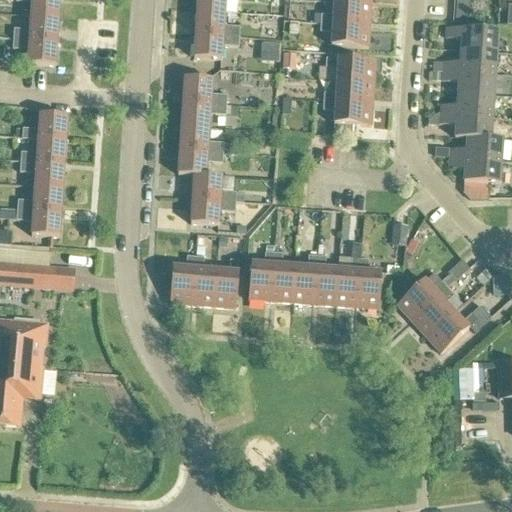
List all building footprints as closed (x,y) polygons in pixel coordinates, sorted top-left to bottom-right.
[(59,0),(15,0),(15,5),(31,6),(30,20),(58,22),(59,0)] [(241,0),(197,0),(197,14),(224,16),(225,2),(241,3),(241,0)] [(371,0),(333,0),(333,7),(371,9),(371,0)] [(456,0),(455,22),(469,23),(470,0),(456,0)] [(371,9),(333,7),(333,19),(321,19),(320,28),(369,31),(371,9)] [(224,16),(197,14),(195,39),(239,41),(239,31),(223,30),(224,16)] [(13,33),(13,43),(56,46),(58,22),(30,20),(29,34),(13,33)] [(289,26),(288,36),(298,37),(299,27),(289,26)] [(369,31),(320,28),(320,36),(332,37),(331,50),(368,53),(369,31)] [(460,56),(496,58),(498,36),(446,32),(445,43),(461,44),(460,56)] [(239,41),(195,39),(193,63),(221,65),(222,50),(238,51),(239,41)] [(56,46),(13,43),(12,53),(28,54),(27,69),(55,70),(56,46)] [(496,58),(460,56),(459,67),(444,66),(443,76),(495,80),(496,58)] [(283,57),(282,72),(294,73),(295,58),(283,57)] [(326,62),(325,71),(318,71),(318,83),(336,85),(373,87),(375,65),(338,63),(326,62)] [(433,66),(432,75),(443,76),(444,66),(433,66)] [(428,75),(428,85),(442,86),(443,76),(432,75),(428,75)] [(495,80),(443,76),(442,86),(458,87),(457,99),(493,101),(495,80)] [(184,82),(182,106),(226,109),(226,99),(211,98),(211,84),(184,82)] [(336,85),(335,97),(335,98),(323,97),(323,106),(372,109),(373,87),(336,85)] [(441,109),(440,119),(491,123),(493,101),(457,99),(456,110),(441,109)] [(182,106),(181,131),(209,133),(209,119),(225,120),(226,109),(182,106)] [(372,109),(323,106),(322,114),(334,115),(333,141),(352,142),(353,130),(371,131),(372,109)] [(37,143),(65,145),(67,121),(39,119),(38,133),(22,132),(21,143),(37,144),(37,143)] [(440,119),(440,121),(428,120),(427,128),(455,130),(454,142),(466,143),(490,144),(490,143),(491,123),(440,119)] [(209,133),(181,131),(179,155),(224,158),(224,147),(208,146),(209,133)] [(20,156),(20,166),(64,169),(65,145),(37,143),(37,144),(36,157),(20,156)] [(450,153),(449,163),(500,166),(502,144),(490,143),(490,144),(466,143),(465,154),(450,153)] [(435,152),(435,162),(449,163),(450,153),(435,152)] [(224,158),(179,155),(177,179),(193,180),(206,181),(206,180),(207,167),(223,168),(224,158)] [(500,166),(449,163),(448,173),(464,174),(463,186),(464,186),(463,197),(469,204),(487,203),(488,188),(499,189),(500,166)] [(64,169),(20,166),(19,177),(35,178),(34,192),(62,194),(64,169)] [(206,181),(193,180),(192,204),(235,207),(236,196),(220,195),(221,181),(206,180),(206,181)] [(17,204),(17,214),(17,215),(60,218),(62,194),(34,192),(33,205),(17,204)] [(235,207),(192,204),(190,228),(217,230),(218,216),(234,217),(235,207)] [(17,215),(17,214),(0,212),(0,223),(16,224),(16,225),(32,226),(31,240),(59,242),(60,218),(17,215)] [(391,250),(405,251),(407,230),(393,229),(391,250)] [(236,230),(236,238),(245,238),(245,230),(236,230)] [(0,250),(11,251),(11,249),(12,238),(8,238),(8,236),(0,235),(0,250)] [(218,242),(218,252),(227,252),(227,243),(218,242)] [(0,250),(0,266),(49,271),(50,252),(11,249),(11,251),(0,250)] [(338,262),(337,274),(334,311),(356,313),(360,263),(361,250),(351,249),(351,262),(338,262)] [(197,250),(196,259),(204,260),(204,251),(197,250)] [(273,257),(271,257),(265,257),(264,269),(251,268),(248,305),(269,306),(273,257)] [(291,308),(294,271),(281,270),(282,258),(273,257),(269,306),(291,308)] [(294,271),(291,308),(313,309),(316,260),(308,260),(307,272),(294,271)] [(325,261),(316,260),(313,309),(334,311),(337,274),(325,273),(325,261)] [(191,310),(195,261),(186,261),(186,273),(172,271),(169,308),(191,310)] [(204,262),(195,261),(191,310),(213,312),(216,275),(203,274),(204,262)] [(369,264),(360,263),(356,313),(378,314),(381,277),(368,276),(369,264)] [(470,272),(461,263),(447,275),(456,284),(470,272)] [(229,276),(216,275),(213,312),(235,314),(238,277),(237,277),(238,265),(230,264),(229,276)] [(0,266),(0,290),(72,296),(74,273),(49,271),(0,266)] [(434,275),(396,310),(411,326),(448,293),(447,293),(449,291),(434,275)] [(492,281),(493,300),(509,299),(507,281),(492,281)] [(454,299),(448,293),(411,326),(426,342),(453,318),(444,308),(454,299)] [(462,326),(453,318),(426,342),(441,359),(468,333),(469,332),(473,337),(490,321),(480,310),(462,326)] [(0,324),(0,429),(19,431),(22,403),(40,404),(42,373),(46,328),(0,324)] [(511,367),(498,368),(499,403),(511,402),(511,367)] [(459,405),(473,404),(472,373),(457,374),(459,405)]
